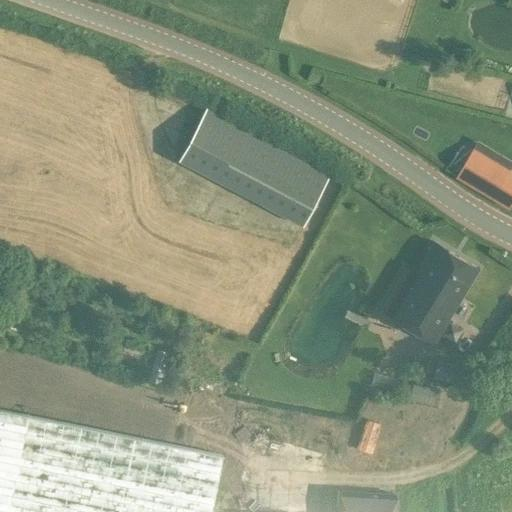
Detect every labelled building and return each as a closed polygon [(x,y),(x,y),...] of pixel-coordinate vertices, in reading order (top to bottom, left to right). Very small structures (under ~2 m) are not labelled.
[(330,172),(205,106),(177,160),(301,225),(330,172)] [(493,198),(510,171),(473,149),(457,176),(493,198)] [(432,341),(478,268),(434,241),(416,270),(316,250),(315,255),(220,236),(203,315),(293,334),(291,347),(378,365),(389,314),(432,341)] [(472,368),(436,358),(432,376),(467,386),(472,368)] [(433,402),(436,388),(412,383),(409,397),(433,402)] [(0,511),(209,511),(221,455),(0,409),(0,511)] [(370,452),(379,423),(364,418),(355,447),(370,452)] [(339,511),(394,511),(396,493),(341,490),(339,511)]
